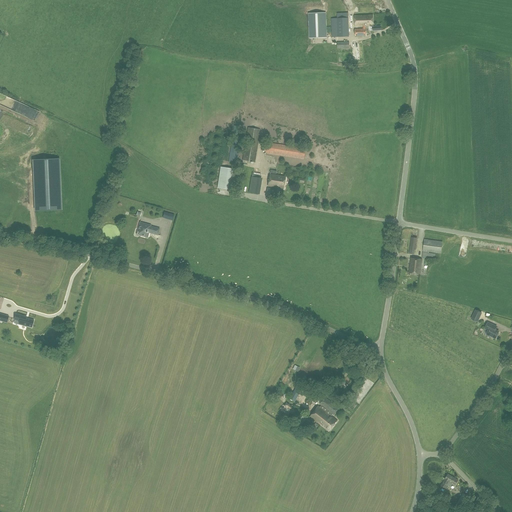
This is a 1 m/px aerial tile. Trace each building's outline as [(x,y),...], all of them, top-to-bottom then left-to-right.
[(325,13),(309,13),(310,38),(326,37),(325,13)] [(349,37),(348,13),(337,13),(337,18),(331,19),(332,37),(349,37)] [(373,15),(354,16),(355,27),(363,26),(363,29),(355,29),(355,36),(366,36),(366,29),(365,26),(373,26),(373,15)] [(228,161),(236,163),(241,127),(234,126),(228,161)] [(260,130),(248,128),(243,160),(255,162),(260,130)] [(305,149),(265,142),(264,152),(303,159),(305,149)] [(232,190),(235,169),(220,167),(217,188),(232,190)] [(249,191),(260,191),(260,170),(251,170),(251,174),(249,174),(249,191)] [(283,188),(285,176),(270,174),(268,186),(276,187),(277,187),(283,188)] [(276,197),(277,189),(277,187),(276,187),(276,189),(267,188),(266,196),(276,197)] [(140,231),(139,235),(148,238),(149,233),(158,235),(159,229),(151,226),(140,223),(138,229),(140,231)] [(424,240),(423,251),(422,258),(427,259),(428,252),(441,253),(442,242),(424,240)] [(420,274),(421,259),(410,258),(409,273),(420,274)] [(481,313),(476,310),(471,319),(477,322),(481,313)] [(7,322),(8,317),(4,315),(0,314),(0,320),(2,321),(7,322)] [(33,321),(25,319),(25,317),(14,314),(14,315),(16,315),(15,321),(18,322),(18,325),(30,328),(32,321),(33,321)] [(496,338),(496,337),(497,337),(499,334),(498,333),(499,332),(493,329),(494,325),(488,323),(485,329),(488,330),(486,334),(496,338)] [(320,404),(328,410),(327,412),(318,406),(310,417),(329,431),(337,420),(331,416),(333,414),(334,414),(339,408),(325,397),(320,404)] [(441,485),(446,488),(448,485),(450,486),(452,483),(455,485),(458,480),(448,474),(441,485)] [(456,503),(461,507),(468,496),(463,493),(456,503)]
